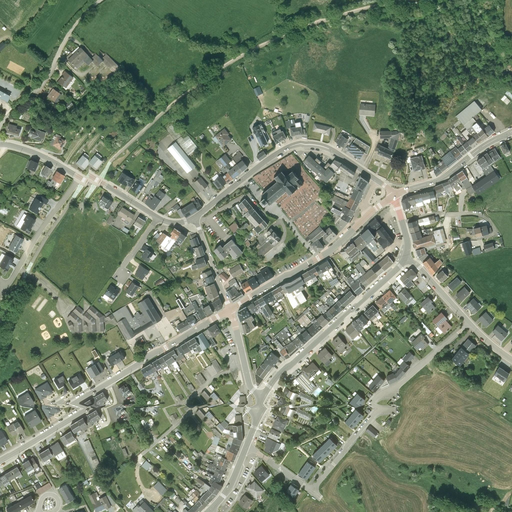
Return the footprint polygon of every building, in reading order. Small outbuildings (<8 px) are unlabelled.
[(7,50),(0,55),(0,57),(3,61),(11,54),(7,50)] [(79,61),(87,69),(88,68),(93,73),(99,68),(86,55),(79,61)] [(87,69),(79,61),(72,68),(80,76),(87,69)] [(63,90),(71,96),(79,86),(70,79),(67,83),(68,84),(63,90)] [(0,111),(1,112),(3,107),(10,111),(14,104),(0,97),(0,111)] [(52,105),(62,112),(67,104),(58,97),(52,105)] [(482,120),(479,116),(483,112),(479,107),(456,126),(459,130),(458,130),(459,131),(451,137),(453,140),(461,133),(462,134),(462,135),(463,136),(471,145),(474,142),(478,143),(483,140),(480,137),(473,128),(482,120)] [(374,113),(360,112),(359,126),(373,128),(374,113)] [(287,139),(299,138),(298,133),(292,134),(291,131),(282,133),(284,140),(287,139)] [(14,133),(11,143),(24,146),(26,139),(21,138),(21,135),(14,133)] [(329,138),(312,134),(310,142),(321,145),(327,147),(329,138)] [(260,146),(262,145),(257,135),(248,140),(253,149),(260,146)] [(483,140),(489,147),(495,142),(489,135),(483,140)] [(163,140),(171,151),(176,147),(168,136),(163,140)] [(287,139),(289,148),(300,146),(299,138),(287,139)] [(36,140),(33,146),(46,151),(47,149),(49,149),(51,143),(42,139),(41,142),(36,140)] [(467,152),(473,159),(479,154),(473,147),(470,150),(467,146),(470,144),(466,140),(461,144),(467,152)] [(478,143),(483,150),(489,147),(483,140),(478,143)] [(210,148),(219,159),(228,152),(219,141),(210,148)] [(377,163),(376,165),(389,170),(392,162),(393,160),(394,161),(399,143),(395,141),(390,142),(390,141),(378,142),(379,149),(390,149),(386,159),(379,156),(379,157),(376,155),(374,161),(377,163)] [(274,145),(279,153),(284,151),(280,142),(274,145)] [(473,147),(479,154),(483,150),(478,143),(473,147)] [(71,151),(60,145),(55,154),(66,160),(71,151)] [(279,153),(274,145),(269,148),(273,156),(279,153)] [(260,146),(253,149),(257,159),(265,155),(260,146)] [(335,154),(341,158),(347,151),(340,146),(335,154)] [(462,156),(468,163),(473,159),(467,152),(465,154),(459,147),(457,149),(458,151),(462,156)] [(354,149),(345,161),(352,165),(361,153),(354,149)] [(193,160),(185,151),(176,158),(184,168),(193,160)] [(456,158),(463,166),(468,163),(462,156),(458,151),(456,152),(458,154),(455,157),(456,158)] [(368,157),(361,153),(352,165),(358,171),(368,157)] [(501,157),(505,164),(510,161),(507,154),(501,157)] [(191,181),(171,155),(163,161),(183,186),(191,181)] [(450,162),(457,171),(463,166),(456,158),(450,162)] [(502,168),(496,159),(484,167),(491,176),(502,168)] [(450,162),(445,166),(452,175),(457,171),(450,162)] [(229,170),(233,174),(240,168),(236,163),(229,170)] [(253,168),(256,173),(263,167),(260,163),(253,168)] [(89,166),(83,173),(91,180),(97,173),(94,170),(89,166)] [(215,184),(219,188),(224,184),(233,177),(229,172),(227,173),(225,170),(221,166),(214,172),(220,180),(215,184)] [(409,169),(413,183),(425,180),(421,166),(409,169)] [(444,174),(448,179),(452,175),(445,166),(441,169),(443,171),(444,174)] [(306,167),(301,173),(324,194),(340,175),(332,172),(328,176),(326,174),(322,178),(325,180),(324,181),(317,176),(319,173),(314,169),(312,172),(306,167)] [(491,176),(484,167),(478,171),(484,180),(491,176)] [(33,179),(41,183),(44,174),(36,171),(33,179)] [(437,177),(442,183),(448,179),(444,174),(443,171),(436,176),(437,177)] [(484,180),(478,171),(473,174),(479,183),(484,180)] [(233,177),(239,184),(244,179),(238,172),(233,177)] [(342,183),(345,178),(340,175),(337,180),(342,183)] [(46,185),(53,189),(58,181),(51,177),(46,185)] [(229,191),(239,184),(233,177),(224,184),(229,191)] [(433,180),(436,188),(442,183),(437,177),(433,180)] [(467,179),(462,182),(470,193),(474,190),(467,179)] [(346,186),(345,187),(350,190),(354,184),(350,181),(346,186)] [(63,182),(58,190),(58,191),(66,195),(66,196),(71,187),(63,182)] [(462,182),(457,186),(461,192),(461,193),(467,189),(462,182)] [(475,202),(479,207),(500,192),(493,182),(471,197),(475,202)] [(146,192),(138,204),(142,207),(148,197),(151,193),(155,186),(156,185),(154,183),(147,192),(146,192)] [(271,190),(274,194),(261,204),(258,207),(260,210),(256,213),(260,218),(264,215),(266,218),(271,213),(282,204),(286,208),(294,201),(292,199),(293,198),(295,200),(300,196),(290,183),(283,189),(278,184),(271,190)] [(117,184),(112,192),(120,198),(121,198),(125,200),(130,192),(117,184)] [(224,195),(229,191),(224,184),(219,188),(224,195)] [(159,189),(155,186),(151,193),(154,195),(155,196),(159,189)] [(457,186),(448,192),(451,198),(451,199),(453,198),(457,195),(461,192),(457,186)] [(215,200),(215,201),(222,196),(216,188),(208,195),(213,201),(215,200)] [(353,200),(362,205),(367,195),(366,192),(359,188),(353,200)] [(204,198),(196,189),(189,195),(193,200),(194,199),(197,203),(204,198)] [(471,197),(467,189),(461,193),(470,207),(475,202),(471,197)] [(59,201),(61,197),(64,199),(66,195),(58,191),(56,193),(54,192),(52,197),(59,201)] [(448,193),(442,196),(444,201),(448,200),(449,204),(453,203),(451,199),(451,198),(448,193)] [(126,201),(133,206),(138,199),(130,194),(126,201)] [(442,196),(434,199),(437,206),(437,210),(443,208),(442,206),(441,207),(440,204),(445,202),(444,201),(442,196)] [(362,205),(353,200),(349,209),(358,214),(362,205)] [(148,210),(155,215),(161,207),(155,202),(148,210)] [(428,204),(420,206),(422,213),(430,211),(428,204)] [(420,206),(413,208),(415,216),(416,220),(423,218),(422,213),(420,206)] [(103,211),(98,207),(93,215),(98,219),(103,211)] [(345,214),(330,207),(328,212),(330,213),(343,219),(345,214)] [(41,210),(35,222),(43,227),(49,215),(52,217),(55,212),(47,208),(45,212),(41,210)] [(413,208),(407,210),(409,218),(415,216),(413,208)] [(358,214),(349,209),(344,218),(353,223),(358,214)] [(155,215),(148,210),(147,212),(144,210),(140,216),(149,223),(155,215)] [(400,213),(402,222),(410,220),(409,218),(407,210),(400,213)] [(107,214),(103,211),(98,219),(102,222),(107,214)] [(240,217),(244,214),(242,211),(235,217),(239,222),(242,219),(240,217)] [(182,219),(187,227),(198,221),(192,212),(182,219)] [(343,219),(330,213),(328,218),(339,224),(343,219)] [(242,226),(249,220),(244,214),(240,217),(242,219),(239,222),(242,226)] [(350,229),(353,223),(344,218),(341,224),(342,225),(350,229)] [(129,228),(117,219),(112,227),(125,235),(129,228)] [(182,231),(187,227),(182,219),(176,222),(182,231)] [(231,219),(227,221),(234,232),(238,229),(231,219)] [(342,225),(331,219),(329,223),(340,229),(342,225)] [(244,230),(252,223),(249,220),(242,226),(240,227),(244,230)] [(244,230),(252,240),(260,233),(252,223),(244,230)] [(346,235),(350,229),(342,225),(339,230),(346,235)] [(31,234),(26,241),(35,247),(38,242),(37,241),(42,233),(32,227),(29,233),(31,234)] [(108,230),(104,228),(100,235),(104,238),(108,230)] [(433,228),(416,233),(418,238),(424,238),(435,235),(433,228)] [(128,238),(135,242),(140,234),(133,230),(128,238)] [(332,238),(339,244),(346,235),(339,230),(332,238)] [(374,231),(366,239),(370,244),(379,237),(374,231)] [(265,238),(260,233),(252,240),(250,241),(255,247),(265,238)] [(231,237),(226,241),(231,247),(236,243),(231,237)] [(245,240),(242,237),(236,243),(239,246),(245,240)] [(305,249),(310,255),(311,255),(316,252),(321,248),(324,245),(322,243),(318,238),(305,249)] [(408,241),(410,246),(419,243),(418,238),(408,241)] [(487,238),(480,240),(483,249),(490,247),(488,242),(487,238)] [(322,250),(327,255),(335,248),(327,239),(322,243),(324,245),(321,248),(322,250)] [(386,260),(392,255),(380,240),(375,244),(380,250),(376,253),(382,262),(386,260)] [(474,242),(477,251),(483,249),(480,240),(474,242)] [(171,253),(177,245),(170,241),(166,246),(168,248),(165,251),(170,254),(171,253)] [(367,241),(359,248),(366,257),(374,250),(370,244),(367,241)] [(442,242),(431,245),(432,248),(435,257),(445,254),(442,242)] [(410,246),(413,254),(422,251),(419,243),(410,246)] [(176,257),(182,249),(177,245),(171,253),(176,257)] [(278,253),(271,245),(266,249),(263,251),(266,254),(270,259),(278,253)] [(170,255),(158,247),(151,254),(164,264),(170,255)] [(22,248),(14,261),(22,266),(24,262),(25,263),(27,259),(26,259),(30,253),(22,248)] [(359,248),(355,252),(362,260),(366,257),(359,248)] [(413,254),(415,263),(424,261),(435,257),(432,248),(422,251),(413,254)] [(195,258),(192,251),(184,254),(187,261),(195,258)] [(316,264),(322,260),(316,252),(311,255),(310,255),(307,258),(310,261),(314,266),(316,264)] [(355,252),(351,255),(357,262),(358,264),(362,260),(355,252)] [(230,272),(238,266),(228,253),(220,259),(226,266),(230,272)] [(248,263),(255,256),(252,253),(245,260),(248,263)] [(271,260),(266,254),(252,265),(257,271),(271,260)] [(472,267),(468,254),(462,256),(466,269),(472,267)] [(342,262),(349,270),(356,263),(357,262),(351,255),(342,262)] [(483,259),(485,265),(495,262),(493,256),(483,259)] [(136,272),(142,276),(149,266),(139,259),(136,262),(139,265),(136,272)] [(200,268),(197,259),(189,262),(192,271),(200,268)] [(216,259),(209,264),(217,273),(226,266),(220,259),(218,261),(216,259)] [(415,263),(417,269),(426,267),(424,261),(415,263)] [(472,263),(474,269),(482,266),(480,261),(472,263)] [(349,270),(342,262),(338,266),(344,273),(347,271),(349,270)] [(373,272),(365,262),(360,266),(369,276),(373,272)] [(360,267),(356,263),(349,270),(347,271),(351,275),(360,267)] [(422,276),(429,270),(426,267),(424,268),(419,272),(422,276)] [(11,268),(4,279),(13,284),(20,273),(11,268)] [(377,277),(383,285),(392,277),(386,270),(377,277)] [(422,276),(432,289),(442,276),(439,273),(434,277),(429,270),(422,276)] [(192,279),(194,283),(202,280),(199,271),(191,274),(192,279)] [(329,281),(325,274),(320,276),(325,284),(329,281)] [(325,284),(320,276),(316,279),(320,286),(325,284)] [(370,283),(377,290),(383,285),(377,277),(370,283)] [(133,283),(130,289),(137,294),(143,285),(135,279),(132,283),(133,283)] [(225,285),(229,293),(239,286),(235,279),(225,285)] [(258,288),(262,296),(270,292),(264,282),(257,287),(258,288)] [(361,290),(367,298),(377,290),(370,283),(361,290)] [(404,289),(410,296),(417,289),(412,284),(409,283),(404,289)] [(435,290),(441,297),(448,291),(442,284),(435,290)] [(202,299),(210,296),(206,285),(197,288),(199,293),(200,293),(202,299)] [(302,297),(310,292),(306,285),(298,290),(302,297)] [(225,292),(219,287),(215,290),(221,296),(225,292)] [(250,292),(255,301),(262,296),(258,288),(250,292)] [(404,289),(398,294),(401,298),(402,297),(408,303),(413,298),(410,296),(404,289)] [(291,294),(287,296),(291,303),(295,301),(302,297),(298,290),(291,294)] [(357,293),(364,301),(367,298),(361,290),(357,293)] [(448,299),(452,304),(461,296),(457,291),(448,299)] [(244,296),(249,305),(255,301),(250,292),(244,296)] [(348,300),(356,309),(364,302),(364,301),(357,293),(348,300)] [(237,301),(242,309),(249,305),(244,296),(237,301)] [(287,296),(278,302),(282,309),(291,323),(304,315),(295,301),(291,303),(287,296)] [(126,297),(120,307),(126,311),(132,301),(126,297)] [(214,311),(210,299),(199,303),(204,315),(214,311)] [(105,300),(98,309),(107,315),(114,306),(105,300)] [(455,309),(461,315),(470,307),(464,300),(455,309)] [(222,307),(226,314),(235,309),(231,303),(222,307)] [(404,303),(396,310),(406,320),(413,313),(404,303)] [(344,309),(349,316),(354,312),(348,305),(344,309)] [(389,305),(381,311),(387,318),(388,319),(396,313),(389,305)] [(235,309),(226,314),(229,318),(240,312),(236,307),(235,309)] [(268,307),(264,310),(268,317),(272,314),(268,307)] [(344,322),(349,316),(344,309),(337,315),(344,322)] [(264,310),(259,313),(263,320),(268,317),(264,310)] [(324,316),(328,320),(333,315),(330,311),(324,316)] [(387,318),(381,311),(374,317),(380,325),(387,318)] [(419,318),(428,328),(435,322),(431,317),(432,316),(427,311),(419,318)] [(481,320),(473,312),(465,319),(474,328),(481,320)] [(259,313),(252,317),(257,324),(263,320),(259,313)] [(126,332),(119,321),(106,329),(121,356),(156,336),(143,314),(131,319),(137,329),(134,331),(133,329),(126,332)] [(207,319),(212,326),(217,324),(218,322),(215,314),(207,319)] [(340,324),(344,322),(337,315),(334,317),(340,324)] [(337,327),(340,324),(334,317),(331,321),(337,327)] [(242,323),(246,331),(254,327),(253,326),(250,319),(242,323)] [(371,319),(367,324),(373,330),(377,326),(371,319)] [(269,330),(263,320),(257,324),(263,334),(269,330)] [(85,321),(73,333),(81,339),(81,348),(98,348),(97,333),(85,321)] [(197,325),(202,332),(209,328),(204,321),(197,325)] [(159,328),(164,338),(174,332),(177,339),(183,336),(182,334),(175,322),(159,328)] [(233,330),(236,338),(240,336),(247,332),(246,331),(242,323),(234,327),(233,330)] [(325,325),(331,332),(334,329),(329,323),(325,325)] [(367,324),(362,328),(368,334),(373,330),(367,324)] [(192,328),(196,336),(202,332),(197,325),(192,328)] [(329,335),(331,332),(325,325),(323,328),(329,335)] [(486,325),(478,333),(486,341),(494,334),(486,325)] [(432,334),(444,348),(452,341),(446,334),(447,333),(441,326),(432,334)] [(192,339),(196,336),(192,328),(182,334),(183,336),(186,342),(192,339)] [(294,333),(298,338),(300,337),(303,340),(308,336),(302,328),(294,333)] [(323,328),(320,330),(326,337),(329,335),(323,328)] [(360,329),(354,334),(361,342),(367,336),(360,329)] [(315,335),(321,342),(326,337),(320,330),(315,335)] [(247,332),(240,336),(247,347),(251,344),(248,338),(250,337),(247,332)] [(354,334),(349,338),(357,347),(362,343),(361,342),(354,334)] [(310,339),(316,346),(321,342),(315,335),(310,339)] [(181,346),(187,343),(186,342),(183,336),(177,339),(181,346)] [(423,336),(420,338),(430,348),(432,346),(423,336)] [(349,338),(343,345),(352,355),(358,348),(357,347),(349,338)] [(171,342),(176,349),(181,346),(177,339),(175,340),(171,342)] [(304,345),(309,352),(316,346),(310,339),(304,345)] [(499,339),(493,345),(497,349),(496,350),(502,355),(508,347),(499,339)] [(216,349),(211,341),(197,349),(206,363),(207,365),(212,362),(207,355),(216,349)] [(299,349),(305,356),(309,352),(304,345),(299,349)] [(285,355),(279,348),(271,355),(273,358),(277,362),(285,355)] [(413,361),(416,364),(419,362),(422,365),(428,359),(422,353),(424,352),(421,348),(411,357),(414,360),(413,361)] [(206,363),(197,349),(190,354),(195,362),(198,368),(206,363)] [(295,352),(302,359),(305,356),(299,349),(295,352)] [(329,357),(340,369),(344,365),(342,363),(345,361),(336,351),(329,357)] [(292,355),(298,362),(302,359),(295,352),(292,355)] [(461,361),(470,368),(477,359),(468,352),(461,361)] [(190,354),(181,359),(186,367),(195,362),(190,354)] [(289,357),(296,365),(298,362),(292,355),(289,357)] [(281,366),(287,373),(296,365),(289,357),(281,366)] [(277,362),(273,358),(270,361),(277,369),(281,366),(277,362)] [(181,359),(172,365),(177,372),(186,367),(181,359)] [(254,365),(257,371),(266,366),(263,361),(254,365)] [(470,368),(461,361),(451,373),(460,380),(470,368)] [(323,363),(314,371),(322,380),(331,372),(323,363)] [(172,365),(168,367),(172,373),(169,375),(170,378),(171,380),(179,375),(177,372),(172,365)] [(275,370),(282,377),(287,373),(281,366),(277,369),(275,370)] [(114,367),(108,371),(112,379),(119,375),(114,367)] [(168,367),(163,370),(168,379),(170,378),(169,375),(172,373),(168,367)] [(402,375),(406,379),(413,371),(409,367),(402,375)] [(163,370),(157,373),(162,383),(168,379),(163,370)] [(261,379),(269,385),(276,376),(268,370),(261,379)] [(112,379),(108,371),(101,375),(106,383),(112,379)] [(157,373),(152,376),(156,384),(157,386),(162,383),(157,373)] [(406,379),(402,375),(401,374),(397,378),(400,382),(406,388),(410,382),(406,379)] [(152,376),(147,379),(151,387),(156,384),(152,376)] [(206,384),(189,395),(192,399),(189,401),(192,406),(205,397),(205,396),(217,388),(210,378),(205,382),(206,384)] [(319,388),(310,378),(303,384),(301,382),(297,386),(300,389),(293,395),(306,410),(313,403),(308,397),(319,388)] [(147,379),(143,382),(148,391),(150,394),(152,394),(151,390),(150,388),(151,387),(147,379)] [(256,386),(264,391),(269,385),(261,379),(256,386)] [(97,389),(92,380),(77,388),(83,398),(97,389)] [(143,382),(139,384),(143,392),(144,394),(148,391),(143,382)] [(406,388),(400,382),(397,386),(393,389),(397,396),(401,393),(406,388)] [(511,389),(500,382),(496,389),(506,396),(511,389)] [(139,384),(135,387),(139,394),(143,392),(139,384)] [(264,391),(256,386),(252,391),(254,393),(259,398),(264,391)] [(397,396),(393,389),(386,392),(389,399),(397,396)] [(78,399),(73,390),(61,398),(66,406),(78,399)] [(188,409),(176,390),(171,393),(183,412),(188,409)] [(367,402),(373,407),(383,396),(377,391),(367,402)] [(324,399),(330,402),(333,398),(327,394),(324,399)] [(61,410),(54,399),(41,407),(47,418),(61,410)] [(125,410),(120,402),(111,407),(116,415),(125,410)] [(290,409),(282,405),(279,412),(287,415),(290,409)] [(200,409),(197,412),(203,419),(206,416),(200,409)] [(296,411),(290,409),(287,415),(293,418),(294,414),(296,411)] [(311,415),(297,409),(296,411),(294,414),(308,421),(311,415)] [(364,416),(356,409),(345,422),(353,429),(364,416)] [(41,421),(35,410),(23,416),(30,427),(41,421)] [(101,418),(96,410),(88,415),(93,424),(101,418)] [(288,421),(277,416),(272,427),(283,432),(288,421)] [(88,425),(84,418),(78,421),(83,428),(88,425)] [(142,421),(147,430),(151,428),(145,419),(142,421)] [(24,431),(17,420),(7,427),(12,436),(18,432),(19,434),(24,431)] [(218,427),(224,431),(229,424),(224,420),(218,427)] [(83,428),(78,421),(70,425),(74,433),(83,428)] [(378,434),(369,427),(365,431),(375,439),(378,434)] [(280,433),(271,429),(268,437),(276,441),(280,433)] [(0,445),(8,442),(1,430),(0,430),(0,445)] [(234,438),(242,441),(242,440),(242,431),(233,431),(234,438)] [(75,440),(71,432),(60,438),(65,446),(75,440)] [(232,443),(240,446),(242,441),(234,438),(232,443)] [(277,443),(267,438),(264,444),(266,445),(263,450),(271,454),(272,452),(277,443)] [(329,438),(312,455),(319,462),(336,445),(329,438)] [(88,440),(84,442),(98,471),(102,470),(88,440)] [(63,451),(58,441),(50,447),(55,456),(56,455),(63,451)] [(228,451),(237,454),(240,446),(232,443),(228,451)] [(47,448),(43,450),(48,459),(52,456),(47,448)] [(43,450),(38,453),(43,461),(48,459),(43,450)] [(224,458),(234,462),(237,454),(228,451),(227,450),(224,458)] [(63,451),(56,455),(59,461),(67,456),(63,451)] [(38,466),(33,457),(28,460),(33,468),(34,469),(38,466)] [(33,468),(28,460),(22,463),(26,471),(33,468)] [(151,466),(145,461),(141,465),(147,470),(151,466)] [(316,467),(307,461),(299,473),(307,479),(316,467)] [(14,477),(20,474),(16,466),(10,470),(14,477)] [(270,476),(261,466),(253,473),(262,483),(270,476)] [(14,477),(10,470),(4,474),(8,481),(14,477)] [(8,481),(4,474),(0,476),(0,478),(3,484),(8,481)] [(211,485),(220,490),(222,486),(214,481),(211,485)] [(264,491),(254,481),(251,485),(250,484),(246,488),(248,491),(256,499),(264,491)] [(52,487),(49,482),(36,490),(39,496),(52,487)] [(167,492),(158,482),(153,486),(162,496),(167,492)] [(299,490),(291,484),(286,490),(294,496),(299,490)] [(74,499),(66,485),(58,489),(67,503),(74,499)] [(209,490),(217,495),(220,490),(211,485),(209,490)] [(213,499),(217,495),(209,490),(205,493),(213,499)] [(99,511),(116,504),(109,495),(100,499),(97,493),(89,497),(95,511),(99,511)] [(208,504),(213,499),(205,493),(201,497),(208,504)] [(15,511),(34,502),(30,495),(6,508),(8,511),(15,511)] [(253,501),(245,495),(238,503),(246,510),(253,501)] [(198,501),(205,507),(208,504),(201,497),(198,501)] [(201,511),(205,507),(198,501),(195,504),(201,511)] [(152,511),(153,511),(143,502),(136,509),(139,511),(152,511)]
